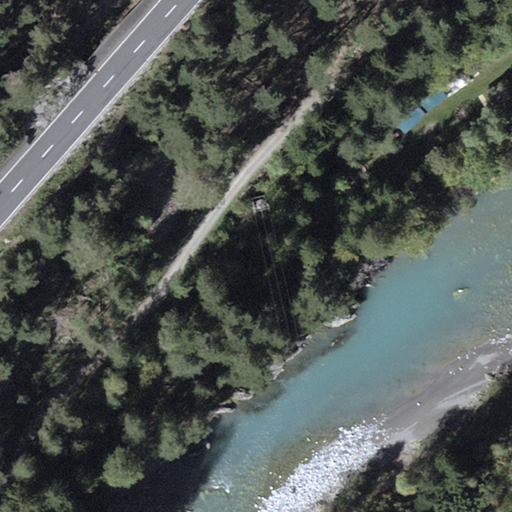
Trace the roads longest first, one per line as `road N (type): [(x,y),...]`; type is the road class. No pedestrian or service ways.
road 1 (track): [(420,0),(290,114),(142,313),(64,380),(13,452),(0,494)]
road 2 (primary): [(0,199),(174,0)]
